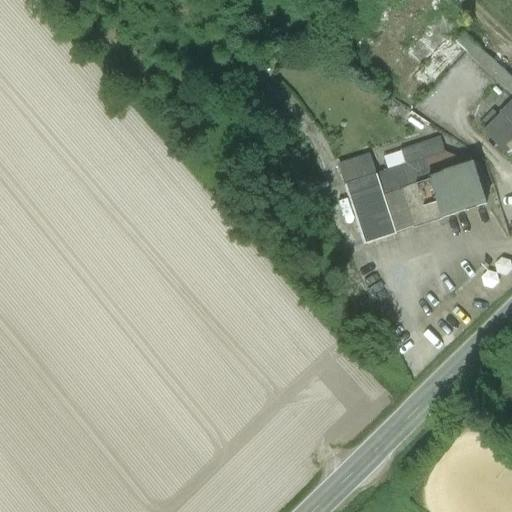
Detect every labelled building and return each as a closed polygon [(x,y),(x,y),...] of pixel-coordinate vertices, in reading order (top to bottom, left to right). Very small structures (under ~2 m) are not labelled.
[(464,36),(440,15),(408,51),(430,72),(457,43),(464,36)] [(511,94),(511,107),(502,117),(502,118),(487,132),(511,158),(511,77),(465,35),(464,36),(457,43),(511,94)] [(446,154),(373,178),(380,198),(399,192),(399,191),(472,167),(471,166),(469,166),(469,165),(446,154)] [(343,188),(373,178),(369,166),(339,176),(343,188)] [(472,167),(399,191),(399,192),(411,230),(486,206),(474,167),(472,167)] [(362,246),(411,230),(399,192),(380,198),(373,178),(343,188),(362,246)]
